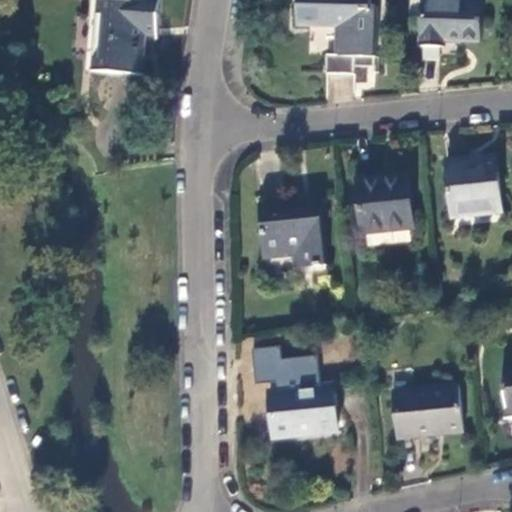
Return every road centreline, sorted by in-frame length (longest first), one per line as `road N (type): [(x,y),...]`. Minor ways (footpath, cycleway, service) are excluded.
road 1 (residential): [(199,130),(197,511)]
road 2 (residential): [(199,130),(511,99)]
road 3 (residential): [(369,511),(511,486)]
road 4 (residential): [(215,0),(199,130)]
